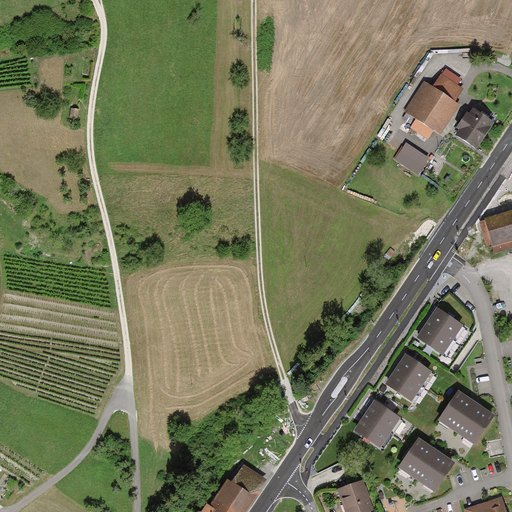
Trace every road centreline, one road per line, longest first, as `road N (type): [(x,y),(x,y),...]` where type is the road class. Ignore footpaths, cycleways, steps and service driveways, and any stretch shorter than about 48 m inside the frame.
road 1 (track): [(252,0),(261,284),(272,343),(309,436)]
road 2 (track): [(91,0),(102,45),(89,104),(93,182),(122,295),(128,396)]
road 3 (tertiary): [(280,477),(433,254)]
road 4 (residential): [(433,254),(475,290),(511,464)]
road 5 (tertiary): [(433,254),(511,137)]
